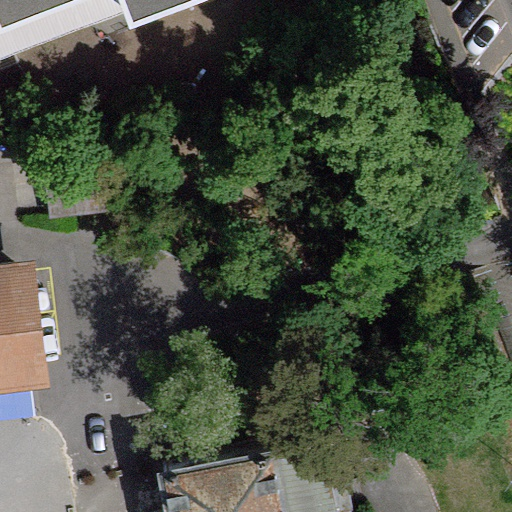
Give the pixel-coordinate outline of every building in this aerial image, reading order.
[(0,9),(0,57),(134,8),(130,0),(35,0),(1,12),(0,9)] [(155,0),(0,0),(0,9),(1,12),(35,0),(130,0),(134,8),(155,0)] [(81,178),(76,143),(44,148),(54,214),(111,205),(106,174),(81,178)] [(28,272),(0,275),(0,363),(39,359),(28,272)] [(275,441),(167,462),(177,511),(288,511),(277,449),(275,441)] [(322,441),(277,449),(288,511),(341,511),(328,445),(322,441)]
